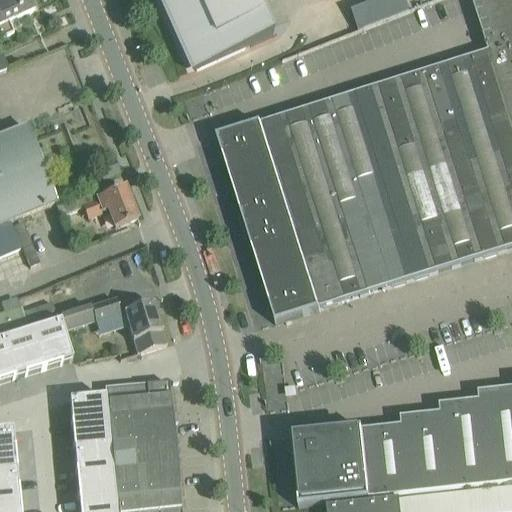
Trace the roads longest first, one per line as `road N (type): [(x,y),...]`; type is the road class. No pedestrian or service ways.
road 1 (unclassified): [(238,511),(217,352),(191,257),(90,0)]
road 2 (unknown): [(178,223),(0,295)]
